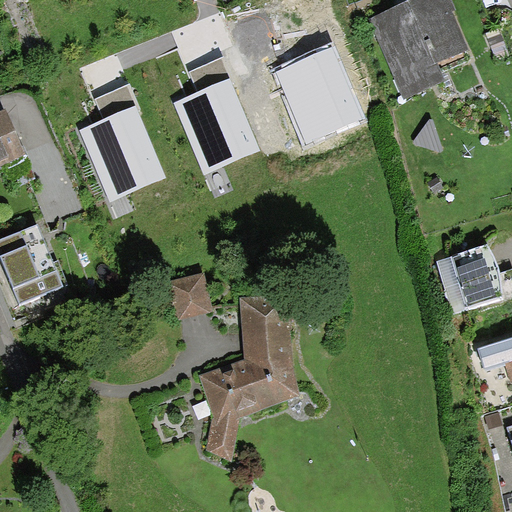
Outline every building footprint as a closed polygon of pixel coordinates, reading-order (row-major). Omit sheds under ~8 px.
[(457,15),(450,0),(419,0),(368,21),(402,103),(445,85),(438,68),(469,55),(453,16),(457,15)] [(333,49),(276,73),(307,144),(364,120),(333,49)] [(228,81),(171,105),(202,176),(258,152),(228,81)] [(136,107),(79,132),(109,203),(166,179),(136,107)] [(34,182),(6,116),(0,119),(0,173),(4,171),(12,191),(34,182)] [(64,293),(39,231),(0,246),(0,262),(20,311),(64,293)] [(493,257),(489,251),(437,264),(452,317),(511,300),(511,271),(500,275),(498,268),(496,262),(493,257)] [(167,286),(177,324),(214,315),(205,277),(167,286)] [(291,298),(240,301),(245,362),(200,378),(213,420),(206,452),(233,464),(241,421),(300,400),(294,369),(291,327),(291,298)] [(511,342),(478,352),(485,375),(511,367),(511,342)]
